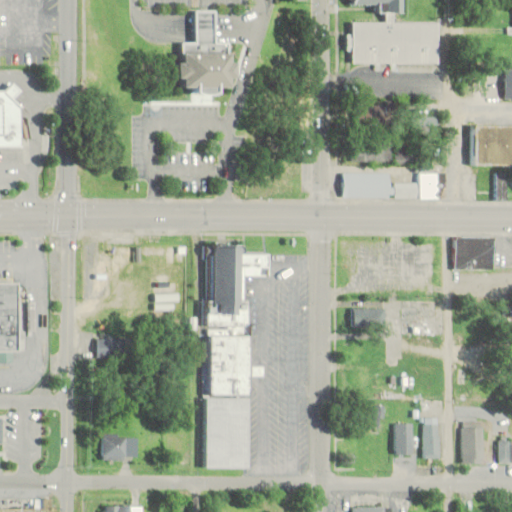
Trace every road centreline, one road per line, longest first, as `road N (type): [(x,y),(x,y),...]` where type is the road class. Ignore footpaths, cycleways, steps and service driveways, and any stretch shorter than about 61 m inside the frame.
road 1 (residential): [(511,485),(0,478)]
road 2 (secondary): [(511,219),(0,213)]
road 3 (residential): [(324,511),(321,0)]
road 4 (tertiary): [(68,511),(70,0)]
